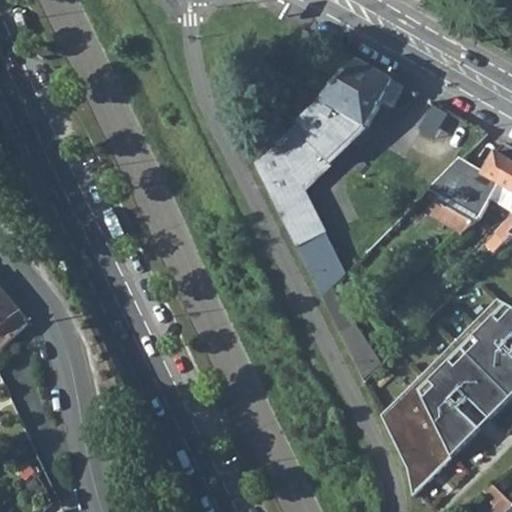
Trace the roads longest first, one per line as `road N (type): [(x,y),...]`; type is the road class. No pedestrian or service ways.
road 1 (primary): [(0,43),(222,511)]
road 2 (residential): [(0,251),(60,334),(100,511)]
road 3 (secondary): [(322,0),(511,107)]
road 4 (secondary): [(511,78),(369,0)]
